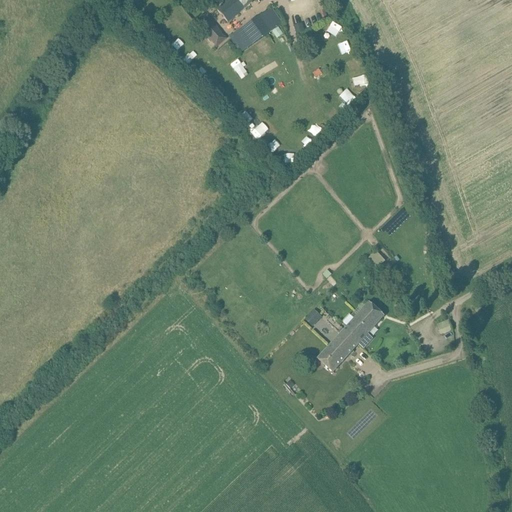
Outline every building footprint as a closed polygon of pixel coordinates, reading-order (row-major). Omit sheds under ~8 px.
[(228,0),(216,11),(228,23),(253,0),(228,0)] [(282,25),(271,9),(229,38),(240,54),(282,25)] [(218,28),(208,17),(196,28),(210,43),(211,43),(214,46),(213,47),(215,49),(227,39),(224,37),(221,34),(221,33),(217,28),(218,28)] [(335,24),(329,31),(337,39),(343,32),(335,24)] [(178,41),(170,45),(174,53),(182,49),(178,41)] [(237,77),(245,73),(237,60),(229,64),(237,77)] [(326,71),(324,68),(320,71),(319,70),(312,74),(315,79),(326,71)] [(346,90),(339,97),(344,103),(345,102),(351,109),(358,102),(346,90)] [(335,109),(327,114),(333,122),(340,116),(335,109)] [(247,127),(254,119),(245,111),(238,119),(247,127)] [(258,141),(269,131),(261,123),(251,133),(258,141)] [(303,149),(311,142),(303,134),(296,141),(303,149)] [(271,154),(278,147),(271,141),(264,148),(271,154)] [(284,154),(284,164),(294,164),(294,154),(284,154)] [(376,270),(385,262),(377,252),(367,260),(376,270)] [(384,317),(369,303),(318,359),(333,373),(378,324),(384,317)] [(322,318),(314,310),(305,320),(313,327),(322,318)] [(449,320),(437,325),(440,335),(452,331),(449,320)]
